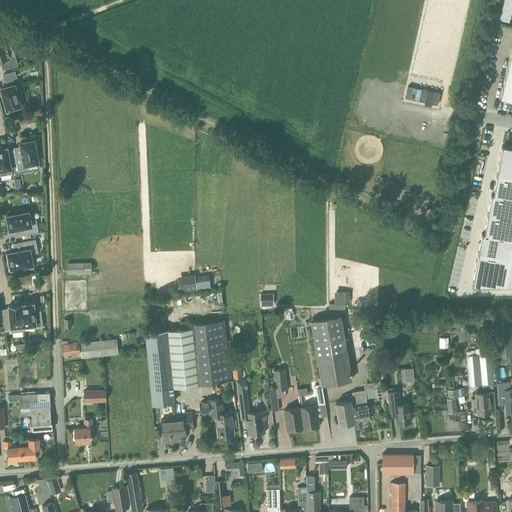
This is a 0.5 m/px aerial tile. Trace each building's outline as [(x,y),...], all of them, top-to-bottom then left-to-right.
[(511,0),(504,0),(500,20),(509,22),(511,9),(511,0)] [(3,34),(0,34),(0,59),(1,60),(3,69),(18,65),(13,50),(12,50),(10,42),(5,43),(3,34)] [(511,50),(500,98),(511,100),(511,50)] [(6,80),(8,86),(1,88),(7,110),(21,106),(15,84),(14,84),(12,79),(17,77),(15,72),(4,75),(5,81),(6,80)] [(419,101),(422,89),(412,87),(409,99),(419,101)] [(437,105),(440,93),(422,89),(419,101),(425,102),(424,105),(431,107),(432,104),(437,105)] [(16,156),(18,166),(19,171),(29,169),(28,164),(39,162),(34,140),(33,140),(33,139),(27,140),(27,141),(20,142),(23,155),(16,156)] [(0,146),(0,175),(0,176),(12,174),(11,168),(18,166),(16,156),(14,149),(8,150),(7,147),(2,148),(2,146),(0,146)] [(511,147),(502,146),(501,152),(497,175),(511,177),(511,147)] [(511,177),(497,175),(493,195),(511,198),(511,177)] [(511,198),(493,195),(491,194),(488,214),(511,218),(511,198)] [(39,202),(31,203),(31,211),(39,210),(39,202)] [(7,216),(7,218),(6,218),(7,223),(8,222),(10,230),(25,227),(26,235),(39,233),(37,219),(31,220),(29,212),(7,216)] [(511,218),(488,214),(484,234),(511,238),(511,218)] [(511,238),(484,234),(482,233),(478,253),(510,259),(511,249),(511,238)] [(8,253),(8,254),(7,254),(8,261),(10,261),(11,269),(24,266),(25,270),(34,268),(31,254),(38,252),(37,252),(36,248),(37,247),(36,239),(23,242),(24,250),(8,253)] [(478,253),(472,286),(505,286),(510,259),(478,253)] [(91,262),(67,263),(68,274),(91,274),(91,262)] [(208,276),(195,278),(197,290),(210,288),(208,276)] [(274,293),(261,294),(261,306),(274,306),(274,293)] [(29,304),(28,301),(21,302),(24,326),(35,325),(36,328),(43,327),(41,306),(34,306),(34,303),(29,304)] [(14,303),(14,305),(9,306),(9,309),(3,309),(5,331),(12,330),(12,332),(25,331),(25,330),(24,330),(24,326),(21,302),(14,303)] [(322,384),(352,380),(345,338),(349,337),(345,315),(311,321),(322,384)] [(483,316),(443,317),(443,323),(448,323),(449,327),(484,326),(483,316)] [(171,387),(194,385),(212,382),(220,382),(221,381),(228,381),(232,380),(231,377),(224,321),(203,324),(203,327),(145,333),(153,405),(172,402),(171,387)] [(511,356),(511,327),(511,326),(495,327),(498,357),(511,356)] [(475,334),(475,345),(490,344),(490,333),(475,334)] [(81,358),(117,354),(115,340),(80,345),(81,358)] [(78,345),(62,347),(63,356),(79,354),(78,345)] [(469,386),(494,384),(491,354),(466,356),(469,386)] [(233,378),(241,377),(239,363),(232,364),(233,378)] [(286,370),(276,370),(278,391),(288,390),(286,370)] [(253,413),(252,407),(249,407),(247,388),(244,389),(244,380),(237,381),(241,420),(248,419),(249,426),(248,426),(249,435),(265,433),(264,426),(266,424),(267,424),(266,411),(253,413)] [(366,390),(368,390),(375,388),(382,387),(381,381),(364,384),(365,390),(366,390)] [(509,382),(498,382),(499,400),(505,399),(506,411),(511,410),(511,388),(510,389),(509,382)] [(315,385),(318,405),(325,404),(322,384),(315,385)] [(382,387),(375,388),(377,400),(384,398),(382,387)] [(463,388),(448,390),(449,397),(464,395),(463,388)] [(106,401),(105,390),(84,391),(84,402),(106,401)] [(367,398),(366,390),(365,390),(352,392),(353,400),(363,398),(363,399),(367,398)] [(277,392),(270,392),(272,412),(279,411),(277,392)] [(411,422),(409,403),(395,405),(394,392),(388,392),(390,410),(396,410),(397,423),(411,422)] [(476,399),(473,399),(474,406),(477,406),(477,414),(480,414),(480,416),(487,415),(487,413),(490,413),(490,411),(495,411),(493,392),(489,392),(476,393),(476,399)] [(51,423),(49,393),(20,395),(20,399),(19,399),(20,408),(30,407),(31,419),(21,420),(22,432),(53,429),(52,423),(51,423)] [(364,405),(363,399),(363,398),(353,400),(351,401),(355,421),(370,419),(368,404),(364,405)] [(446,399),(447,413),(457,412),(455,398),(446,399)] [(234,435),(233,425),(236,424),(234,412),(224,413),(222,400),(201,402),(202,412),(213,411),(214,415),(216,415),(217,422),(220,422),(221,437),(234,435)] [(336,403),(340,424),(355,422),(355,421),(351,401),(351,400),(336,403)] [(319,426),(316,405),(300,407),(303,428),(319,426)] [(285,410),(288,430),(303,428),(300,407),(285,410)] [(179,433),(185,433),(185,425),(194,424),(193,412),(183,413),(184,416),(175,416),(175,422),(162,424),(164,443),(175,442),(175,440),(180,439),(179,433)] [(95,413),(95,435),(105,435),(104,413),(95,413)] [(85,427),(74,428),(75,443),(78,443),(78,444),(83,444),(83,442),(90,442),(89,434),(92,433),(91,419),(84,420),(85,427)] [(21,440),(21,446),(22,458),(36,457),(35,445),(39,444),(38,438),(29,439),(21,440)] [(508,439),(493,439),(493,450),(508,450),(508,439)] [(12,440),(3,441),(4,447),(8,447),(9,459),(22,458),(21,446),(15,446),(15,440),(13,441),(12,440)] [(413,454),(382,454),(382,473),(390,473),(390,481),(390,511),(392,511),(406,511),(406,499),(420,499),(421,499),(421,473),(420,473),(420,455),(413,455),(413,454)] [(246,461),(247,474),(255,473),(253,460),(246,461)] [(318,461),(318,472),(327,471),(326,460),(318,461)] [(225,463),(226,470),(237,469),(238,476),(244,476),(243,462),(225,463)] [(438,486),(438,466),(426,466),(426,486),(438,486)] [(126,473),(132,511),(143,509),(137,471),(126,473)] [(24,485),(38,484),(37,474),(23,475),(24,485)] [(306,476),(306,487),(306,511),(319,511),(320,506),(316,506),(315,498),(319,498),(319,486),(315,487),(316,476),(306,476)] [(57,478),(47,481),(51,495),(61,491),(57,478)] [(215,482),(218,508),(224,507),(222,481),(215,482)] [(127,485),(112,488),(115,511),(131,509),(127,485)] [(306,511),(306,497),(306,487),(298,487),(298,492),(299,509),(280,509),(279,511),(306,511)] [(273,511),(279,511),(280,509),(280,489),(267,489),(268,511),(274,511),(273,511)] [(18,511),(29,511),(24,494),(14,497),(18,511)] [(350,496),(350,511),(364,511),(363,496),(350,496)] [(420,499),(419,511),(429,511),(429,499),(421,499),(420,499)] [(436,501),(436,511),(452,511),(453,501),(436,501)] [(496,511),(496,501),(484,502),(484,501),(468,502),(468,511),(496,511)] [(55,511),(52,502),(41,506),(43,511),(55,511)] [(212,511),(213,502),(200,502),(200,508),(202,508),(202,511),(188,511),(187,511),(212,511)]
